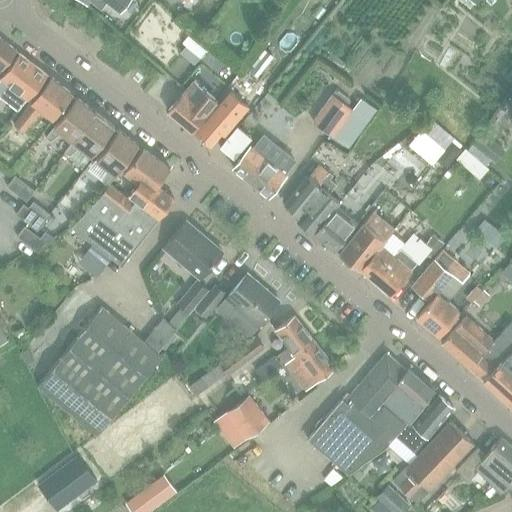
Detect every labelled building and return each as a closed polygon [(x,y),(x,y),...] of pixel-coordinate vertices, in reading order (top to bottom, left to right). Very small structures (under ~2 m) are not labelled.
[(82,0),(88,4),(90,1),(101,9),(107,1),(120,11),(128,0),(82,0)] [(189,34),(183,42),(201,57),(207,49),(189,34)] [(0,69),(15,50),(0,38),(0,69)] [(264,49),(247,70),(255,77),(273,56),(264,49)] [(27,98),(47,74),(19,52),(0,75),(0,77),(0,78),(0,77),(0,95),(17,108),(26,98),(27,98)] [(61,108),(73,93),(50,76),(12,123),(23,132),(41,110),(52,119),(61,108)] [(192,80),(187,86),(167,110),(191,130),(216,100),(192,80)] [(230,90),(195,133),(210,146),(219,134),(222,137),(248,106),(230,90)] [(331,95),(312,121),(348,148),(377,109),(360,97),(351,110),(331,95)] [(72,140),(95,111),(76,96),(45,136),(50,139),(61,131),(72,140)] [(91,155),(114,125),(95,111),(72,140),(64,150),(69,154),(80,146),(91,155)] [(419,131),(406,146),(430,166),(452,140),(432,123),(419,131)] [(233,159),(250,139),(236,127),(219,147),(233,159)] [(107,184),(138,144),(119,129),(96,158),(108,168),(102,180),(107,184)] [(484,132),(474,144),(494,161),(505,149),(484,132)] [(249,144),(232,167),(267,195),(285,172),(283,171),(293,159),(260,133),(251,145),(249,144)] [(140,241),(173,198),(156,185),(169,169),(143,147),(123,172),(132,179),(124,189),(135,198),(133,201),(109,182),(100,194),(71,225),(121,265),(140,241)] [(317,164),(285,203),(300,215),(296,219),(313,233),(338,203),(328,194),(336,185),(329,179),(332,175),(329,172),(328,173),(317,164)] [(511,173),(501,165),(485,185),(497,194),(511,174),(511,173)] [(26,200),(34,189),(15,174),(6,185),(26,200)] [(411,195),(404,203),(412,209),(418,201),(411,195)] [(28,206),(23,203),(15,213),(37,229),(49,213),(33,200),(28,206)] [(341,205),(338,203),(313,233),(334,249),(356,223),(339,208),(341,205)] [(372,212),(337,253),(359,271),(381,244),(382,245),(387,239),(386,238),(393,229),(372,212)] [(222,250),(185,220),(163,246),(199,277),(222,250)] [(24,225),(17,235),(38,251),(54,238),(45,230),(40,237),(24,225)] [(464,228),(450,244),(468,260),(482,244),(464,228)] [(419,247),(430,256),(442,241),(432,232),(419,247)] [(381,244),(359,271),(359,272),(360,271),(361,270),(390,294),(411,269),(410,268),(415,262),(399,249),(394,255),(382,245),(381,244)] [(461,281),(444,266),(451,258),(441,250),(411,285),(429,300),(416,316),(437,334),(458,310),(445,300),(461,281)] [(247,273),(225,299),(256,325),(278,299),(247,273)] [(196,279),(177,302),(188,311),(207,288),(196,279)] [(205,315),(224,293),(214,285),(196,307),(205,315)] [(480,305),(489,294),(482,288),(473,299),(480,305)] [(101,305),(37,383),(97,432),(161,354),(156,351),(175,327),(162,316),(143,340),(101,305)] [(296,353),(314,340),(294,315),(275,331),(286,345),(274,355),(281,364),(296,352),(296,353)] [(464,315),(441,343),(470,368),(483,353),(483,352),(492,341),(493,339),(485,333),(464,315)] [(483,353),(470,368),(483,379),(511,348),(511,323),(509,321),(493,339),(492,341),(483,352),(483,353)] [(229,373),(266,345),(258,335),(221,362),(229,373)] [(334,366),(314,340),(296,353),(286,362),(306,388),(334,366)] [(27,361),(34,357),(29,347),(21,351),(27,361)] [(511,348),(483,379),(508,401),(511,396),(511,348)] [(423,411),(419,407),(434,390),(407,366),(405,369),(386,352),(350,394),(347,391),(307,437),(347,472),(384,446),(396,433),(408,419),(413,423),(423,411)] [(262,379),(280,364),(271,353),(253,368),(262,379)] [(197,394),(227,371),(220,363),(191,385),(197,394)] [(248,393),(226,410),(214,419),(233,445),(268,419),(248,393)] [(414,450),(453,406),(438,393),(423,411),(413,423),(408,419),(396,433),(414,450)] [(415,501),(472,442),(449,420),(392,479),(415,501)] [(511,484),(511,445),(500,435),(484,454),(476,446),(454,468),(466,479),(476,468),(492,485),(498,491),(499,493),(511,484)] [(77,453),(37,483),(56,509),(97,479),(77,453)] [(132,511),(144,511),(176,489),(164,473),(125,502),(132,511)] [(402,511),(411,503),(388,482),(376,495),(393,511),(402,511)] [(492,485),(484,492),(489,497),(498,491),(492,485)]
